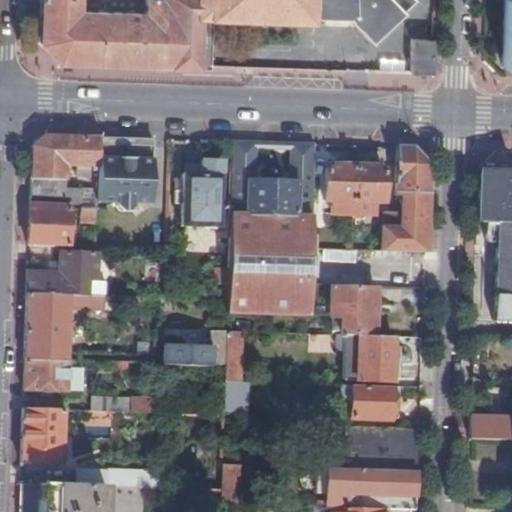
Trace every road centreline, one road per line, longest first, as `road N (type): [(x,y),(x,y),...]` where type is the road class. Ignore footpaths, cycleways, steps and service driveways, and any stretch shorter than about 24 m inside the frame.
road 1 (secondary): [(454,112),(5,96)]
road 2 (residential): [(442,511),(454,112)]
road 3 (residential): [(5,96),(0,300)]
